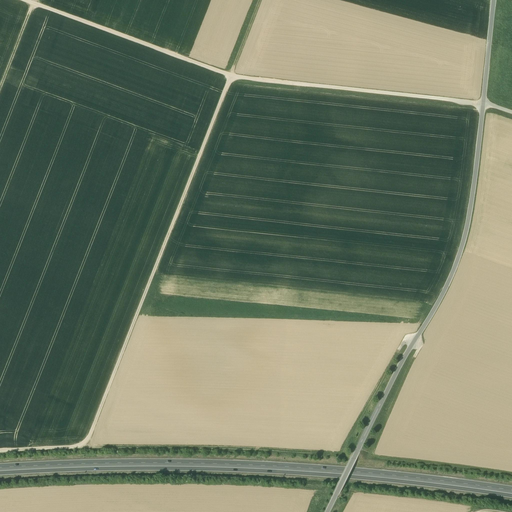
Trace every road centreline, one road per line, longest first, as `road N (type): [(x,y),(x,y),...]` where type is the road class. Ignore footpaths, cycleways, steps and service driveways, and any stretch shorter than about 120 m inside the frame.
road 1 (unclassified): [(493,0),(460,251),(328,511)]
road 2 (trunk): [(511,492),(228,465),(0,469)]
road 3 (track): [(230,77),(78,448)]
road 4 (track): [(230,77),(511,113)]
road 5 (track): [(415,339),(418,349),(375,446),(383,457),(511,475)]
road 6 (track): [(21,0),(230,77)]
